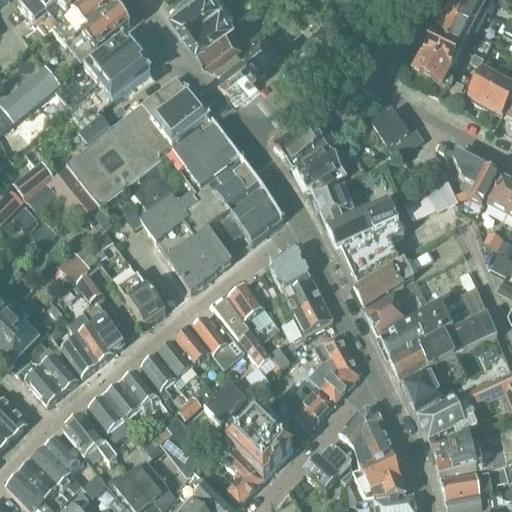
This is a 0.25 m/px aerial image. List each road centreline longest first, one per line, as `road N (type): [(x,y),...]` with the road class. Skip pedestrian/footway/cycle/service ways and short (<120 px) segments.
road 1 (residential): [(305,224),(47,428)]
road 2 (residential): [(511,159),(389,91),(381,69),(420,0)]
road 3 (residential): [(354,0),(349,55),(250,133)]
road 4 (residential): [(380,385),(305,224)]
road 5 (residential): [(250,133),(137,0)]
road 6 (residential): [(380,385),(264,511)]
road 7 (residential): [(431,511),(413,446),(380,385)]
